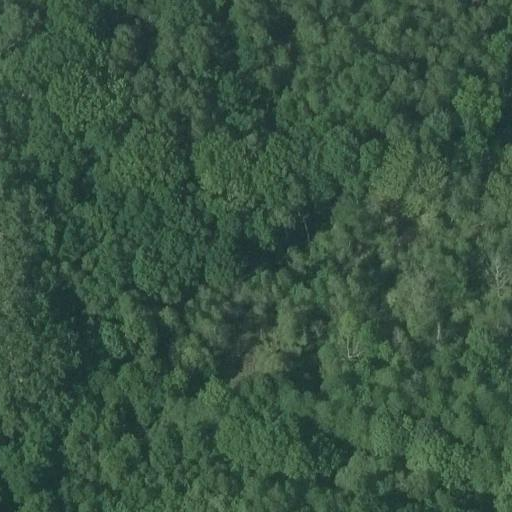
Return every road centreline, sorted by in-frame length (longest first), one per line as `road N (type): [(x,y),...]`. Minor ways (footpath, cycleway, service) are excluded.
road 1 (track): [(19,423),(352,461),(388,472),(455,511)]
road 2 (track): [(31,511),(0,267)]
